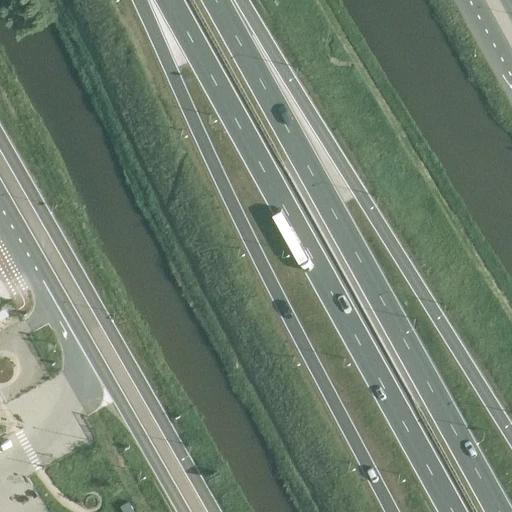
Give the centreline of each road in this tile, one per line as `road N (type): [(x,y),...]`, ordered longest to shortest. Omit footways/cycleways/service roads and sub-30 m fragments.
road 1 (trunk): [(168,0),(452,511)]
road 2 (trunk): [(498,511),(215,0)]
road 3 (trunk): [(153,0),(165,54),(243,226),(392,511)]
road 4 (trunk): [(511,434),(242,0)]
road 5 (trunk): [(214,511),(0,138)]
road 6 (trunk): [(95,362),(182,511)]
